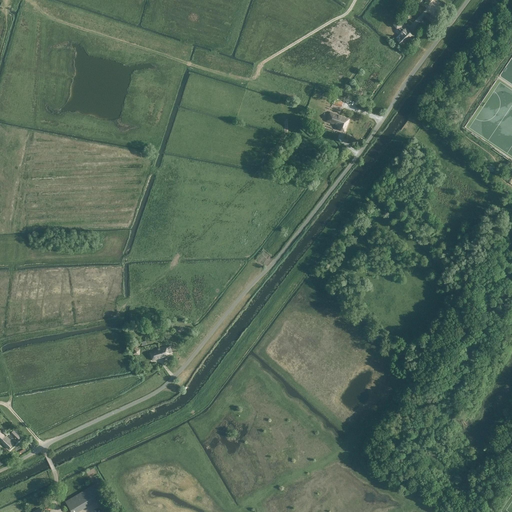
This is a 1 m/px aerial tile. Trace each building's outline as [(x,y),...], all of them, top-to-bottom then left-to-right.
[(423,18),(431,24),(434,20),(427,14),(423,18)] [(394,24),(397,28),(398,27),(402,32),(400,33),(402,35),(400,37),(399,38),(398,40),(403,45),(413,35),(411,32),(412,31),(407,26),(404,29),(401,26),(402,26),(401,21),(396,20),(394,24)] [(321,104),(326,90),(317,87),(312,102),(321,104)] [(331,108),(342,112),(344,106),(334,103),(334,104),(332,103),(330,107),(331,107),(331,108)] [(344,131),(349,119),(341,116),(330,112),(327,121),(336,125),(336,126),(338,127),(338,129),(344,131)] [(291,146),(286,152),(284,155),(293,161),(299,151),(291,146)] [(304,152),(303,152),(293,168),(301,173),(312,157),(304,152)] [(168,354),(172,353),(170,346),(150,352),(152,360),(168,355),(168,354)] [(0,440),(0,441),(8,449),(9,449),(14,444),(11,441),(15,438),(11,435),(11,434),(7,437),(6,436),(0,430),(0,440)] [(70,499),(65,501),(71,511),(77,511),(70,499)]
